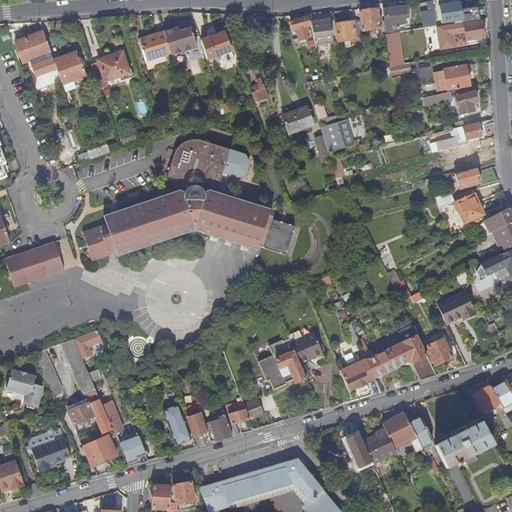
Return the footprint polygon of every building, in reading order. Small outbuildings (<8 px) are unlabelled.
[(463,20),(463,22),(482,19),(487,18),(486,6),(461,9),(459,0),(451,0),(452,4),(439,6),(442,23),(463,20)] [(408,6),(393,8),(391,8),(383,9),(386,35),(390,34),(389,25),(406,23),(405,17),(409,16),(408,6)] [(360,21),(362,31),(381,28),(378,9),(359,11),(360,21)] [(429,22),(428,9),(421,10),(423,23),(429,22)] [(310,25),(308,17),(291,21),(293,29),(296,28),(300,40),(309,37),(307,26),(310,25)] [(313,32),(315,44),(333,41),(330,17),(323,18),(324,21),(312,22),(313,32)] [(463,22),(446,25),(448,36),(466,33),(468,46),(486,42),(482,19),(463,22)] [(363,37),(362,31),(360,21),(336,24),(338,42),(344,41),(345,48),(351,47),(350,40),(356,39),(356,37),(363,37)] [(0,35),(2,41),(10,38),(5,27),(0,29),(0,35)] [(171,54),(172,56),(197,47),(191,28),(179,32),(178,28),(164,33),(171,54)] [(31,67),(53,59),(43,32),(15,42),(18,52),(16,53),(18,57),(20,56),(23,64),(29,62),(31,67)] [(165,56),(171,54),(164,33),(139,41),(148,71),(153,69),(155,66),(166,62),(165,56)] [(232,51),(225,33),(208,39),(215,58),(232,51)] [(397,49),(392,49),(388,50),(390,66),(400,65),(397,49)] [(54,62),(63,85),(84,76),(75,53),(54,62)] [(91,65),(99,89),(107,86),(105,81),(129,74),(122,53),(98,61),(98,63),(91,65)] [(431,59),(405,63),(407,71),(432,66),(431,59)] [(443,70),(447,90),(469,86),(466,65),(443,70)] [(321,72),(323,80),(324,80),(332,78),(330,70),(321,72)] [(254,103),(263,100),(259,91),(250,94),(254,103)] [(449,92),(425,97),(426,103),(450,98),(449,92)] [(474,111),(472,104),(477,103),(474,92),(455,97),(460,115),(474,111)] [(307,107),(283,116),(289,133),(313,124),(307,107)] [(328,125),(337,158),(344,157),(342,148),(370,141),(363,115),(328,125)] [(457,146),(466,144),(465,140),(481,136),(478,123),(452,130),(455,138),(435,143),(437,152),(457,146)] [(322,161),(330,159),(323,135),(314,138),(322,161)] [(222,174),(237,178),(246,174),(249,163),(245,155),(208,143),(204,142),(200,140),(197,140),(195,139),(193,139),(191,140),(189,140),(186,141),(184,143),(181,145),(178,147),(176,150),(174,153),(167,176),(182,182),(179,190),(112,213),(103,216),(106,225),(82,232),(85,240),(87,245),(88,249),(92,261),(108,256),(116,253),(117,257),(125,254),(194,231),(208,236),(257,250),(258,247),(263,248),(285,255),(294,227),(267,218),(270,210),(216,192),(222,174)] [(470,143),(472,151),(482,149),(480,141),(470,143)] [(119,150),(117,143),(107,146),(110,153),(119,150)] [(470,143),(466,144),(457,146),(462,166),(475,162),(472,151),(470,143)] [(88,152),(88,153),(91,160),(110,153),(107,146),(107,145),(88,152)] [(81,163),(91,160),(88,153),(78,157),(81,163)] [(337,159),(331,161),(336,177),(344,176),(339,159),(337,159)] [(481,185),(498,181),(493,168),(477,172),(476,167),(455,172),(460,189),(480,183),(481,185)] [(340,189),(338,182),(328,185),(331,192),(340,189)] [(453,193),(437,195),(438,204),(454,202),(453,193)] [(474,193),(455,202),(464,223),(484,214),(474,193)] [(511,212),(510,208),(480,225),(485,236),(492,233),(504,226),(505,226),(511,222),(511,212)] [(0,244),(9,242),(0,214),(0,244)] [(511,222),(505,226),(504,226),(492,233),(500,250),(501,252),(511,246),(511,222)] [(14,287),(27,283),(22,267),(58,254),(54,242),(15,255),(14,256),(4,259),(5,261),(14,287)] [(505,261),(509,259),(506,253),(511,252),(511,254),(511,249),(481,265),(476,272),(477,275),(482,272),(484,277),(507,266),(505,261)] [(22,267),(27,283),(63,271),(58,254),(22,267)] [(400,282),(394,285),(401,301),(408,298),(400,282)] [(472,308),(473,307),(466,292),(437,306),(445,321),(461,313),(462,317),(473,312),(472,308)] [(352,345),(359,342),(353,330),(350,323),(343,327),(352,345)] [(413,327),(417,336),(422,334),(418,325),(413,327)] [(436,376),(417,336),(373,357),(359,327),(353,330),(359,342),(367,360),(366,361),(373,377),(410,360),(411,362),(420,381),(436,376)] [(73,340),(76,346),(100,336),(98,331),(73,340)] [(293,351),(299,364),(322,354),(313,334),(290,343),(293,351)] [(452,357),(444,339),(426,347),(434,366),(452,357)] [(102,406),(76,346),(73,340),(61,345),(67,357),(83,396),(85,395),(88,403),(60,415),(66,429),(94,417),(100,430),(102,434),(112,429),(102,406)] [(294,383),(305,379),(299,364),(293,351),(288,353),(282,340),(269,345),(272,355),(258,361),(266,381),(280,375),(281,380),(291,376),(294,383)] [(46,351),(35,355),(48,388),(60,383),(46,351)] [(374,379),(373,377),(366,361),(365,359),(339,371),(342,378),(347,391),(356,388),(357,389),(366,384),(366,383),(374,379)] [(96,379),(103,376),(99,368),(92,371),(96,379)] [(42,391),(40,387),(33,385),(35,377),(12,370),(6,391),(26,397),(23,405),(37,409),(42,391)] [(503,408),(511,402),(511,389),(510,390),(505,381),(492,389),(500,403),(502,407),(503,408)] [(483,413),(500,403),(492,389),(489,385),(473,395),(483,413)] [(135,455),(144,451),(137,434),(126,438),(111,402),(102,406),(112,429),(115,434),(127,464),(138,460),(135,455)] [(233,424),(250,419),(243,402),(226,407),(233,424)] [(511,402),(503,408),(505,412),(511,408),(511,402)] [(204,434),(208,432),(198,404),(184,409),(194,438),(205,434),(204,434)] [(178,406),(163,411),(176,445),(191,440),(178,406)] [(216,441),(233,436),(222,407),(220,407),(221,411),(217,413),(219,418),(210,420),(211,423),(206,425),(208,434),(211,433),(211,434),(213,434),(216,441)] [(511,424),(505,412),(503,408),(502,407),(497,410),(507,429),(511,426),(511,424)] [(392,446),(414,435),(409,423),(404,414),(397,417),(382,425),(384,428),(392,446)] [(414,435),(417,440),(420,447),(432,441),(421,418),(409,423),(414,435)] [(435,446),(446,468),(452,465),(456,464),(456,463),(457,465),(460,464),(459,462),(493,444),(481,422),(444,441),(441,442),(435,446)] [(8,435),(5,426),(0,428),(0,437),(6,436),(8,435)] [(395,452),(392,446),(384,428),(374,433),(376,435),(362,442),(366,450),(371,463),(372,463),(395,452)] [(104,439),(115,434),(112,429),(102,434),(104,439)] [(352,457),(366,450),(362,442),(357,432),(344,438),(352,457)] [(50,466),(56,465),(63,462),(63,460),(70,457),(62,435),(54,437),(55,441),(31,450),(40,473),(51,469),(50,466)] [(415,452),(421,449),(420,447),(417,440),(411,443),(415,452)] [(91,462),(90,462),(97,476),(98,476),(94,466),(117,456),(110,441),(87,451),(91,462)] [(506,465),(511,461),(511,456),(511,455),(503,460),(506,465)] [(427,460),(433,474),(438,472),(431,458),(427,460)] [(341,511),(298,459),(200,489),(208,511),(216,511),(230,508),(228,504),(294,484),(309,502),(306,504),(311,511),(341,511)] [(11,487),(12,490),(23,486),(15,462),(0,467),(0,485),(2,490),(11,487)] [(88,479),(97,476),(90,462),(82,465),(88,479)] [(369,472),(375,470),(372,463),(371,463),(366,465),(369,472)] [(172,486),(172,487),(173,493),(175,505),(182,503),(183,507),(187,506),(187,503),(194,501),(191,482),(172,486)] [(169,493),(173,493),(172,487),(153,486),(152,508),(168,510),(169,493)] [(11,487),(2,490),(4,495),(13,492),(12,490),(11,487)]
